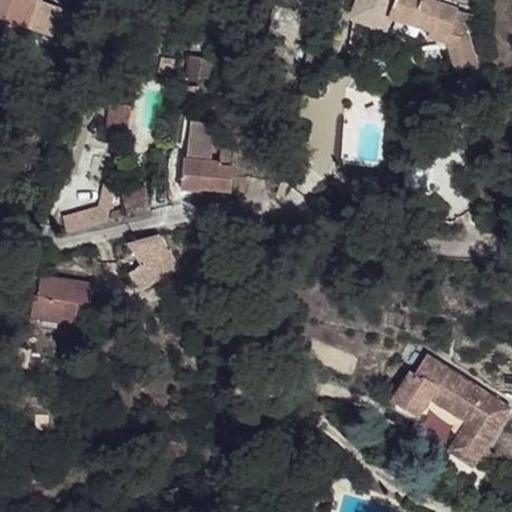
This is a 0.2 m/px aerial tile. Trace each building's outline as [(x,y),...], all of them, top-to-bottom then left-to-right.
[(0,0),(0,13),(53,35),(64,6),(49,0),(0,0)] [(459,7),(437,0),(355,0),(349,19),(387,32),(392,18),(434,32),(432,41),(450,47),(457,66),(477,60),(465,35),(451,30),(458,11),(459,7)] [(472,16),(458,11),(451,30),(465,35),(472,16)] [(222,20),(209,15),(204,31),(212,34),(216,36),(222,20)] [(212,34),(204,31),(200,44),(208,48),(212,34)] [(200,54),(189,54),(186,79),(197,78),(200,54)] [(200,85),(187,84),(186,99),(199,100),(200,85)] [(132,106),(112,102),(107,127),(128,131),(132,106)] [(232,190),(234,168),(231,167),(232,145),(221,145),(220,161),(185,157),(182,188),(202,190),(202,186),(232,190)] [(102,206),(63,216),(68,232),(111,219),(112,212),(114,203),(117,202),(119,179),(106,182),(102,206)] [(147,187),(123,194),(127,207),(128,211),(152,204),(147,187)] [(127,207),(112,212),(111,219),(129,214),(128,211),(127,207)] [(41,217),(11,222),(15,237),(37,235),(41,217)] [(159,233),(128,241),(133,251),(141,264),(129,272),(138,288),(180,265),(171,248),(168,249),(159,233)] [(133,251),(121,259),(129,272),(141,264),(133,251)] [(97,282),(43,274),(40,294),(36,293),(32,314),(78,322),(81,303),(94,305),(97,282)] [(33,349),(8,345),(6,360),(32,364),(33,349)] [(415,373),(410,370),(392,399),(419,417),(430,397),(467,421),(449,450),(475,467),(511,409),(511,408),(428,354),(415,373)] [(31,389),(0,380),(0,395),(28,404),(31,389)] [(50,413),(37,413),(37,427),(49,428),(50,413)] [(50,433),(38,432),(38,443),(50,443),(50,433)]
